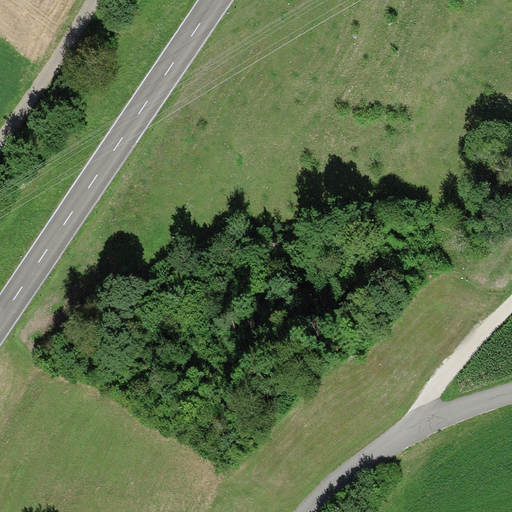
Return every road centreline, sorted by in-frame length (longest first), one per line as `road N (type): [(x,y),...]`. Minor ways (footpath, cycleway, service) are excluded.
road 1 (primary): [(0,322),(217,0)]
road 2 (residential): [(306,511),(336,480),(424,421),(511,391)]
road 3 (unclassified): [(96,0),(0,137)]
road 4 (track): [(511,303),(427,399),(424,421)]
